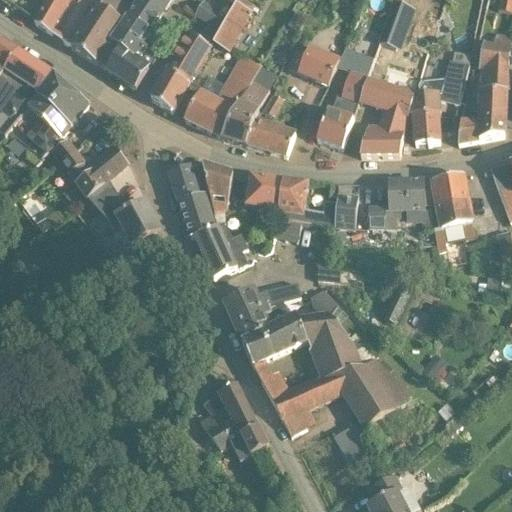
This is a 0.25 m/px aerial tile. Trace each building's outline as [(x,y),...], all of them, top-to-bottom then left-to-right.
[(50,0),(35,28),(52,39),(52,38),(52,37),(51,36),(73,0),(50,0)] [(109,46),(110,46),(122,28),(129,15),(131,11),(113,0),(105,0),(72,52),(72,51),(71,52),(95,67),(109,46)] [(142,0),(128,22),(151,36),(174,0),(142,0)] [(511,0),(501,0),(498,15),(511,18),(511,0)] [(396,54),(411,12),(394,6),(379,48),(396,54)] [(204,7),(196,20),(220,34),(228,20),(204,7)] [(235,10),(215,47),(229,55),(250,19),(235,10)] [(112,48),(110,46),(109,46),(95,67),(136,94),(149,74),(156,63),(145,56),(148,52),(143,49),(151,36),(128,22),(112,48)] [(432,52),(434,34),(414,32),(412,49),(432,52)] [(152,104),(172,117),(210,50),(190,37),(152,104)] [(506,120),(508,75),(507,75),(509,53),(510,40),(496,38),(495,50),(482,49),(481,71),(482,71),(481,120),(506,120)] [(0,83),(19,56),(0,44),(0,83)] [(329,91),(337,73),(340,65),(312,52),(307,62),(296,57),(288,74),(329,91)] [(54,79),(19,56),(0,83),(0,138),(5,143),(9,138),(23,120),(18,116),(29,102),(30,102),(35,96),(39,98),(54,79)] [(222,144),(236,115),(239,108),(240,109),(248,94),(253,86),(262,72),(242,61),(221,99),(225,102),(221,108),(200,98),(185,126),(222,144)] [(414,120),(415,131),(416,151),(428,150),(428,151),(432,151),(433,150),(441,149),(439,118),(440,118),(439,106),(459,112),(469,70),(450,66),(441,100),(438,100),(416,102),(410,120),(414,120)] [(368,83),(355,79),(351,77),(343,102),(344,103),(338,118),(329,115),(318,147),(343,155),(350,137),(360,108),(367,87),(368,83)] [(56,80),(23,120),(9,138),(31,156),(42,166),(61,144),(90,109),(56,80)] [(239,108),(236,115),(222,144),(247,151),(255,126),(259,116),(270,95),(269,94),(253,86),(248,94),(240,109),(239,108)] [(400,162),(402,152),(406,134),(415,100),(367,87),(360,108),(387,115),(380,138),(367,136),(361,162),(400,162)] [(274,100),(263,119),(275,122),(284,105),(274,100)] [(461,127),(460,140),(458,150),(458,151),(505,142),(506,120),(481,120),(480,126),(461,127)] [(255,126),(247,151),(265,156),(287,163),(296,139),(255,126)] [(76,156),(67,145),(54,157),(62,168),(76,156)] [(85,169),(76,156),(62,168),(89,205),(110,187),(109,186),(129,169),(114,152),(101,164),(103,167),(90,178),(84,170),(85,169)] [(195,191),(207,189),(202,169),(170,179),(190,241),(215,232),(204,199),(199,201),(195,191)] [(204,169),(202,169),(207,189),(215,218),(228,215),(234,178),(204,170),(204,169)] [(491,176),(492,177),(511,227),(511,177),(508,170),(491,176)] [(473,227),(467,199),(463,179),(433,185),(443,233),(436,234),(439,249),(444,248),(443,244),(476,237),(472,227),(473,227)] [(247,211),(279,217),(285,187),(252,183),(247,211)] [(110,187),(89,205),(113,239),(122,235),(132,250),(161,234),(146,206),(145,206),(145,207),(137,211),(133,203),(123,208),(110,187)] [(309,190),(285,187),(279,217),(278,223),(302,227),(334,233),(337,209),(325,207),(323,218),(309,216),(308,222),(303,221),(305,211),(309,190)] [(424,194),(423,187),(389,188),(390,213),(368,213),(369,233),(387,233),(397,233),(396,216),(407,216),(407,228),(422,227),(423,236),(433,235),(432,212),(424,213),(424,210),(431,210),(430,193),(424,194)] [(338,200),(337,209),(334,233),(355,236),(358,202),(338,200)] [(302,227),(278,223),(274,243),(298,248),(302,227)] [(215,233),(215,232),(190,241),(191,243),(195,242),(207,268),(206,269),(212,281),(212,280),(214,285),(249,270),(243,257),(249,254),(242,239),(233,243),(226,229),(215,233)] [(511,246),(509,236),(496,240),(501,260),(511,256),(511,246)] [(317,272),(317,286),(340,287),(341,272),(317,272)] [(226,310),(234,328),(270,313),(270,314),(286,310),(286,309),(303,305),(299,292),(257,302),(255,297),(226,310)] [(315,325),(330,323),(338,310),(325,298),(311,306),(315,325)] [(270,313),(234,328),(243,348),(296,326),(286,310),(270,314),(270,313)] [(417,403),(359,352),(330,323),(315,325),(302,327),(300,324),(296,326),(243,348),(254,373),(308,347),(325,384),(286,402),(281,393),(275,380),(261,386),(274,408),(283,428),(284,427),(291,440),(290,441),(292,443),(294,442),(293,440),(309,432),(303,419),(344,399),(367,433),(416,404),(417,403)] [(236,428),(252,420),(237,389),(218,398),(205,411),(212,420),(201,428),(220,455),(231,447),(222,430),(233,422),(236,428)] [(231,447),(240,466),(269,452),(252,420),(236,428),(233,422),(222,430),(231,447)] [(353,428),(333,440),(350,467),(370,454),(353,428)] [(385,464),(391,472),(398,467),(397,467),(409,458),(402,449),(396,454),(382,435),(367,445),(382,466),(385,464)] [(418,511),(409,493),(407,493),(403,495),(395,480),(389,483),(371,492),(378,506),(367,511),(418,511)]
